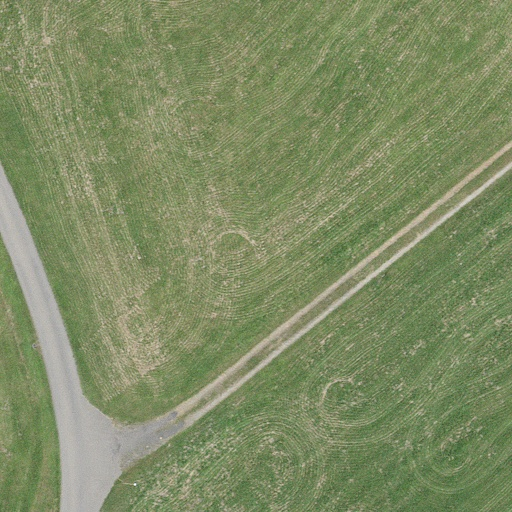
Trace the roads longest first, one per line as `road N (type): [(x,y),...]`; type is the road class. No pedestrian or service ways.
road 1 (track): [(511,156),(206,402),(84,482)]
road 2 (unclassified): [(81,511),(79,435),(58,350),(0,196)]
